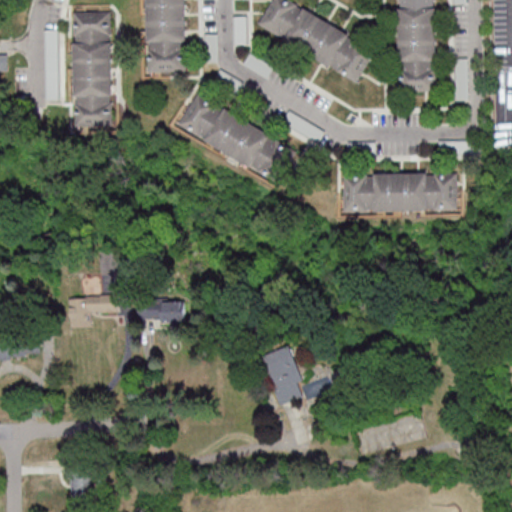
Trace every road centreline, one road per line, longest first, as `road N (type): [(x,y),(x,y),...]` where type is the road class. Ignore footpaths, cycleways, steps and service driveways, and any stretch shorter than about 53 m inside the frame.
road 1 (residential): [(476,0),(473,130),(344,135),(236,68),(226,0)]
road 2 (residential): [(134,424),(0,432)]
